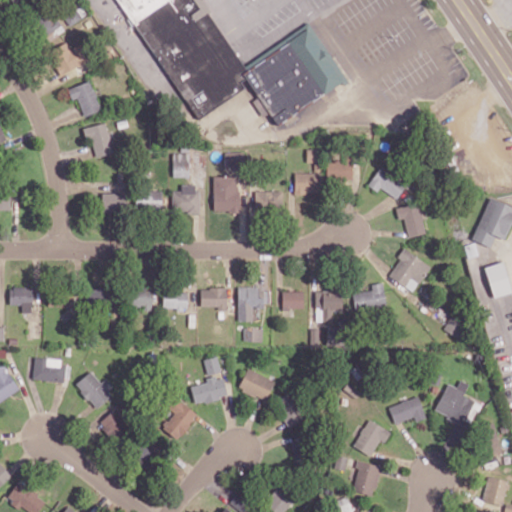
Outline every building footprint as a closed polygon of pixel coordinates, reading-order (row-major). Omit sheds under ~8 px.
[(116,0),(194,119),(249,84),(257,97),(252,100),(261,114),(270,114),(276,123),(278,123),(339,83),(345,83),(345,79),(311,25),(260,58),(244,67),(200,0),(165,0),(116,0)] [(51,10),(36,19),(48,39),(63,30),(51,10)] [(70,49),(66,42),(48,51),(61,75),(87,61),(78,44),(70,49)] [(99,111),(90,81),(67,87),(71,99),(77,97),(83,115),(99,111)] [(84,127),(93,158),(114,152),(105,121),(84,127)] [(224,151),(224,168),(243,167),(243,151),(224,151)] [(172,153),(172,177),(189,176),(188,152),(172,153)] [(351,179),(351,159),(326,160),(326,180),(351,179)] [(379,187),(397,199),(407,183),(380,165),(367,185),(377,191),(379,187)] [(294,193),(321,192),(321,171),(294,172),(294,193)] [(213,211),(238,210),(238,175),(213,176),(213,211)] [(172,212),(199,211),(199,192),(195,192),(195,184),(180,184),(180,190),(171,190),(172,212)] [(161,209),(161,190),(135,191),(135,209),(161,209)] [(255,190),(254,211),(282,212),(282,191),(255,190)] [(0,209),(11,209),(11,192),(0,191),(0,209)] [(101,192),(101,211),(125,211),(126,193),(101,192)] [(494,235),(504,239),(511,219),(511,206),(488,197),(471,239),(489,246),(494,235)] [(424,234),(420,203),(395,206),(397,219),(404,218),(407,236),(424,234)] [(430,264),(403,249),(388,276),(414,291),(430,264)] [(491,296),(510,292),(503,261),(484,266),(491,296)] [(371,284),(372,289),(352,292),(354,309),(385,305),(382,282),(371,284)] [(87,305),(109,305),(109,287),(87,288),(87,305)] [(200,307),(226,307),(226,287),(200,287),(200,307)] [(237,320),(252,320),(252,307),(263,307),(263,287),(237,287),(237,320)] [(9,304),(21,304),(21,312),(32,312),(31,288),(9,288),(9,304)] [(130,305),(142,306),(142,309),(151,310),(151,290),(130,289),(130,305)] [(281,291),(281,309),(303,308),(303,290),(281,291)] [(49,291),(48,306),(74,307),(74,292),(49,291)] [(186,291),(163,291),(163,309),(187,309),(186,291)] [(342,310),(342,291),(315,291),(315,320),(331,321),(331,310),(342,310)] [(262,328),(245,328),(245,341),(261,341),(262,328)] [(203,359),(207,375),(220,371),(216,355),(203,359)] [(65,381),(65,359),(33,358),(32,380),(65,381)] [(0,363),(0,399),(18,391),(3,362),(0,363)] [(274,379),(245,368),(237,390),(266,400),(274,379)] [(190,383),(194,403),(227,397),(223,377),(190,383)] [(445,382),(434,412),(464,423),(473,399),(463,395),(467,383),(459,380),(456,387),(445,382)] [(394,423),(413,417),(414,421),(425,417),(418,395),(388,405),(394,423)] [(173,411),(161,427),(177,439),(197,414),(176,397),(168,408),(173,411)] [(115,439),(130,426),(114,408),(99,421),(115,439)] [(370,455),(378,439),(384,442),(390,431),(367,419),(353,446),(370,455)] [(500,454),(495,422),(481,424),(486,456),(500,454)] [(333,466),(344,470),(347,457),(337,454),(333,466)] [(353,468),(358,469),(351,489),(372,495),(380,466),(356,459),(353,468)] [(0,484),(10,476),(0,464),(0,484)] [(507,480),(486,477),(482,501),(503,504),(507,480)] [(27,511),(36,511),(45,501),(18,481),(6,497),(27,511)] [(282,511),(294,501),(281,487),(265,502),(273,511),(282,511)] [(350,507),(346,496),(337,499),(342,511),(362,511),(360,504),(350,507)]
